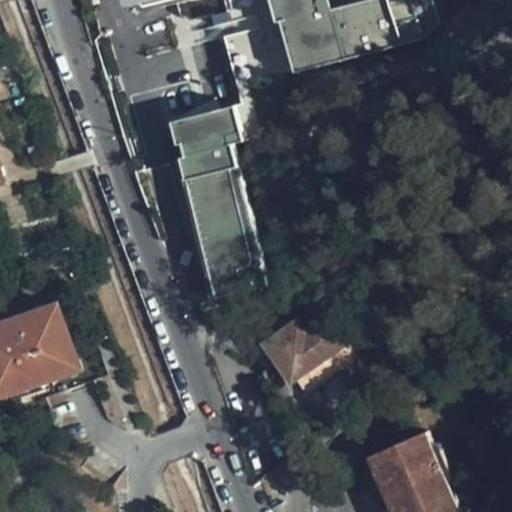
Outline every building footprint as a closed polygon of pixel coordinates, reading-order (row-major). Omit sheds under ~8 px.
[(134,0),(149,9),(182,0),(134,0)] [(275,0),(294,71),(452,30),(443,0),(275,0)] [(268,287),(235,147),(217,152),(219,162),(205,165),(203,155),(184,159),(217,299),(236,295),(233,284),(247,281),(250,291),(268,287)] [(48,310),(0,331),(0,397),(7,394),(9,400),(50,381),(60,376),(58,370),(73,364),(48,310)] [(292,380),(341,346),(325,322),(309,334),(300,321),(266,344),(292,380)] [(50,381),(9,400),(13,408),(54,389),(50,381)] [(468,511),(433,423),(414,429),(396,436),(376,445),(381,459),(375,462),(389,495),(395,493),(401,511),(468,511)]
